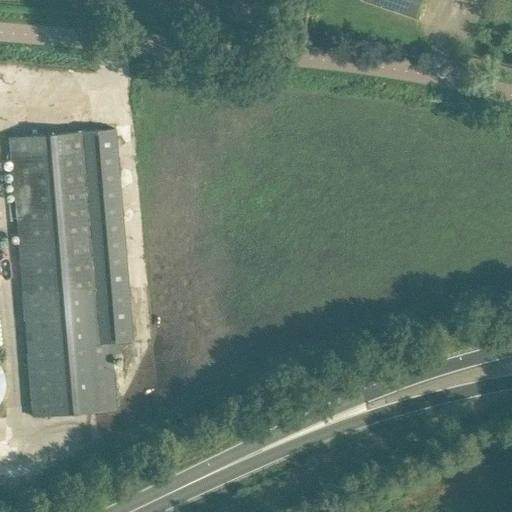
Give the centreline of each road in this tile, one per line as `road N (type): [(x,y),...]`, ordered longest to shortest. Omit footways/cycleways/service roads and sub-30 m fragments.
road 1 (unclassified): [(511,96),(360,63),(0,31)]
road 2 (secondary): [(132,511),(326,422)]
road 3 (secondary): [(511,349),(393,384),(326,422)]
road 4 (secondary): [(326,422),(511,382)]
